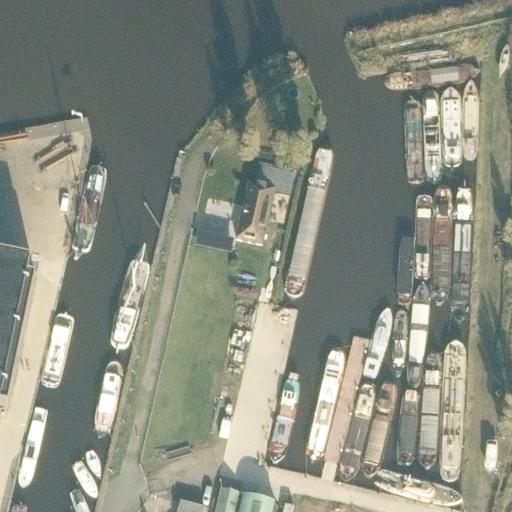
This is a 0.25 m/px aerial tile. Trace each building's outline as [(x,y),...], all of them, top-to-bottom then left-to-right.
[(271,163),(274,152),(257,148),(254,159),(271,163)] [(276,193),(280,174),(269,172),(269,175),(252,171),(236,242),(261,248),(273,193),(276,193)] [(0,411),(1,408),(8,410),(36,281),(28,279),(30,268),(29,267),(29,266),(0,259),(0,411)] [(220,491),(215,511),(235,511),(239,496),(220,491)] [(244,498),(240,511),(272,511),(275,505),(244,498)]
